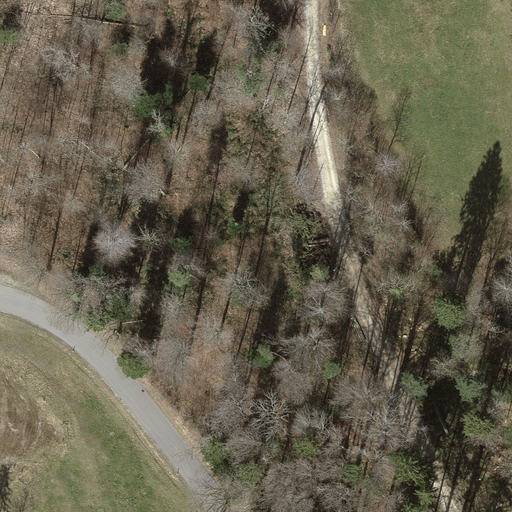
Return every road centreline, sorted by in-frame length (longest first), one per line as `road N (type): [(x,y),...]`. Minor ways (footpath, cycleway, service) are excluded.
road 1 (track): [(467,511),(386,354),(336,219),(311,75),(311,0)]
road 2 (tertiary): [(215,511),(103,370),(57,325),(0,298)]
